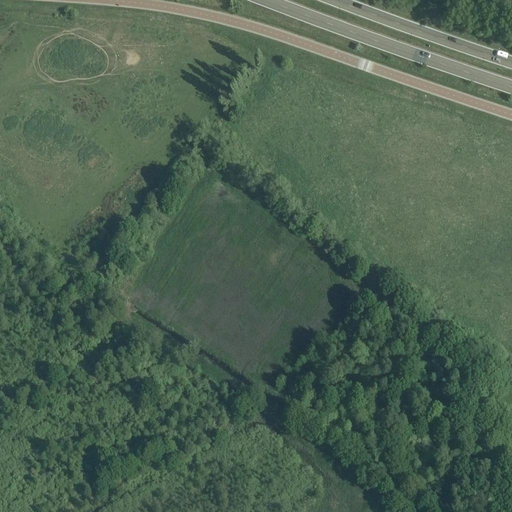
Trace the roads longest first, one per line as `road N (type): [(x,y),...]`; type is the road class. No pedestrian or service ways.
road 1 (unclassified): [(103,0),(248,25),(511,114)]
road 2 (primary): [(266,0),(511,87)]
road 3 (primary): [(511,62),(335,0)]
